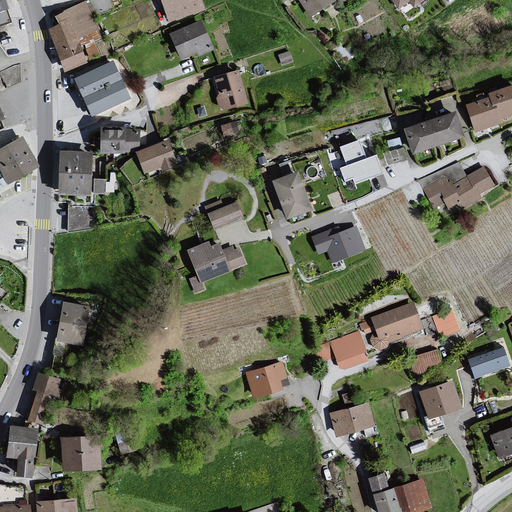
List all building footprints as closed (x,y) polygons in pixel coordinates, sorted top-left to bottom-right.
[(6,0),(0,0),(0,28),(12,25),(8,14),(11,12),(6,0)] [(200,0),(161,0),(170,24),(205,11),(200,0)] [(333,0),(298,0),(309,18),(335,2),(333,0)] [(390,0),(398,11),(409,4),(415,9),(428,0),(390,0)] [(99,31),(85,2),(58,17),(61,25),(51,29),(67,70),(86,63),(76,40),(99,31)] [(202,21),(169,35),(181,62),(192,57),(195,56),(198,59),(215,51),(202,21)] [(288,51),(276,55),(280,65),(291,62),(288,51)] [(113,63),(74,81),(92,118),(131,100),(113,63)] [(239,71),(213,78),(217,95),(215,99),(216,107),(223,111),(248,105),(239,71)] [(490,98),(499,123),(511,118),(511,87),(489,94),(490,98)] [(490,98),(466,107),(476,134),(500,125),(499,123),(490,98)] [(456,112),(406,130),(414,152),(464,135),(456,112)] [(223,133),(239,131),(237,120),(221,122),(223,133)] [(100,152),(138,153),(139,132),(101,130),(100,152)] [(34,165),(22,142),(0,154),(0,162),(10,180),(34,165)] [(138,153),(136,154),(144,176),(175,164),(167,142),(138,153)] [(402,144),(384,152),(389,162),(407,155),(402,144)] [(93,157),(59,155),(58,205),(65,204),(66,235),(92,230),(92,195),(92,181),(93,157)] [(377,159),(359,165),(366,184),(384,178),(377,159)] [(486,166),(452,185),(462,204),(466,211),(485,201),(483,197),(498,188),(486,166)] [(299,174),(273,183),(288,222),(314,212),(299,174)] [(447,175),(422,188),(434,210),(445,204),(450,210),(462,204),(452,185),(447,175)] [(107,181),(92,181),(92,195),(107,196),(107,181)] [(219,201),(203,208),(214,233),(244,220),(235,199),(221,205),(219,201)] [(333,260),(363,248),(355,228),(341,234),(338,228),(314,237),(319,253),(329,249),(333,260)] [(189,281),(195,295),(206,291),(203,285),(247,266),(240,248),(235,251),(233,248),(223,252),(220,245),(211,249),(209,243),(188,252),(198,277),(189,281)] [(414,303),(370,319),(375,333),(372,336),(370,340),(372,346),(376,350),(381,351),(389,347),(390,343),(424,331),(414,303)] [(89,309),(63,304),(55,344),(81,349),(89,309)] [(441,335),(460,328),(452,305),(433,313),(441,335)] [(357,332),(329,342),(339,371),(368,361),(357,332)] [(504,348),(467,361),(475,381),(511,368),(504,348)] [(437,351),(409,360),(416,382),(444,373),(437,351)] [(282,363),(245,373),(253,401),(285,392),(282,382),(287,380),(282,363)] [(61,380),(37,373),(31,391),(37,393),(28,422),(42,426),(50,397),(56,399),(61,380)] [(452,383),(420,394),(429,421),(461,411),(452,383)] [(369,405),(329,415),(336,439),(375,429),(369,405)] [(38,429),(11,426),(8,457),(19,458),(19,460),(18,476),(32,477),(33,457),(35,457),(38,429)] [(511,429),(490,437),(498,460),(511,454),(511,429)] [(117,437),(122,453),(137,448),(131,430),(116,434),(117,437)] [(100,437),(62,440),(64,469),(102,466),(100,437)] [(385,474),(369,479),(373,494),(384,492),(390,489),(385,474)] [(422,479),(395,488),(402,511),(420,511),(422,511),(432,508),(422,479)] [(27,486),(0,484),(0,504),(28,503),(27,486)] [(384,492),(373,494),(378,511),(402,511),(395,488),(390,489),(384,492)] [(77,511),(76,498),(35,502),(36,511),(77,511)] [(28,503),(0,504),(0,511),(31,511),(31,505),(29,506),(28,503)]
